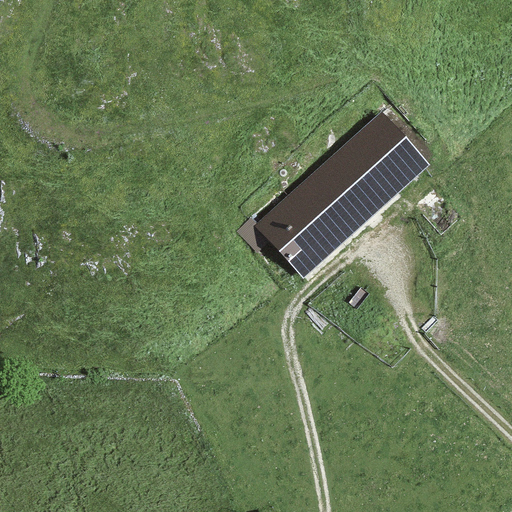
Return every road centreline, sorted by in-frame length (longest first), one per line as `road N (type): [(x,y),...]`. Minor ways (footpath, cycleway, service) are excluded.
road 1 (track): [(52,0),(31,85),(47,118),(84,129),(138,133),(362,77),(398,85),(451,148),(448,184),(370,257)]
road 2 (track): [(326,511),(291,320),(305,294),(339,264),(370,257),(396,272),(426,347),(511,431)]
